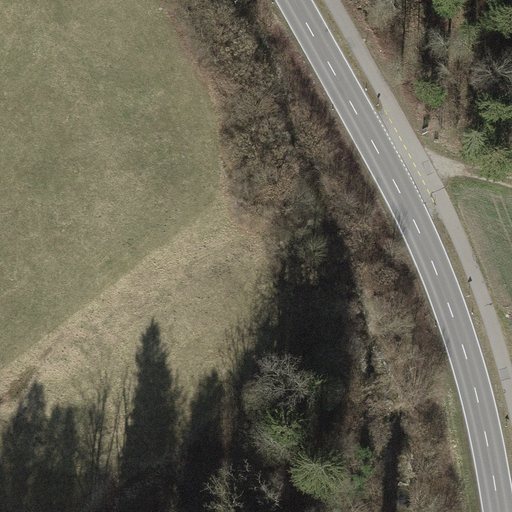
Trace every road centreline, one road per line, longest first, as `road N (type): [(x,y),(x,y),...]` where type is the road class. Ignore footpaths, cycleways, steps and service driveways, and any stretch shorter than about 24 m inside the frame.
road 1 (tertiary): [(499,511),(453,315),(416,223),(297,0)]
road 2 (track): [(377,150),(511,185)]
